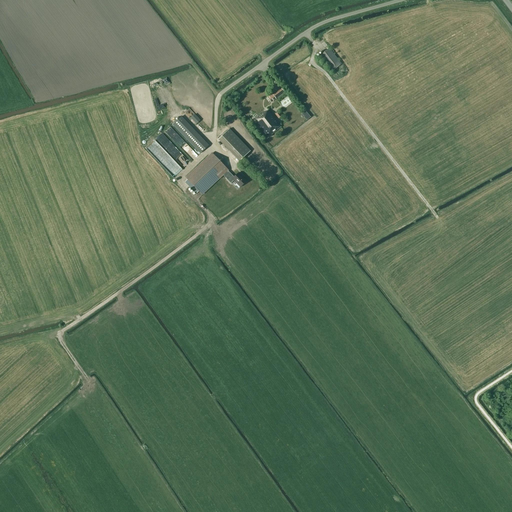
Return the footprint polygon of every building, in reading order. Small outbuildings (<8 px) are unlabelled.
[(332,71),(341,64),(329,48),(319,55),(332,71)] [(284,92),(280,87),(277,89),(278,90),(275,92),(274,91),(267,97),(271,102),(284,92)] [(189,109),(185,114),(190,118),(194,114),(189,109)] [(268,137),(281,127),(268,110),(265,113),(264,112),(254,119),(268,137)] [(200,120),(194,114),(190,118),(196,124),(200,120)] [(200,153),(208,146),(180,117),(172,125),(200,153)] [(165,131),(175,143),(180,138),(188,146),(170,126),(165,131)] [(229,129),(218,139),(222,143),(226,139),(243,158),(250,151),(229,129)] [(228,170),(212,153),(186,178),(199,191),(202,194),(219,179),(223,175),(231,183),(234,180),(240,187),(246,181),(241,176),(242,176),(239,172),(234,177),(228,171),(228,170)] [(199,191),(188,179),(185,182),(196,194),(199,191)]
